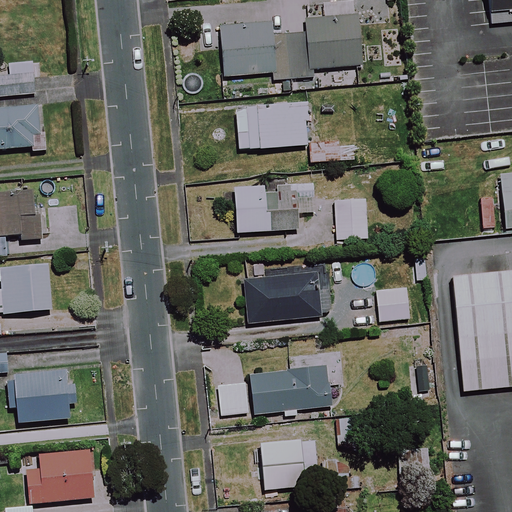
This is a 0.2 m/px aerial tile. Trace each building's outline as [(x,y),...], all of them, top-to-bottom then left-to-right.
[(511,0),(487,0),(490,28),(511,25),(511,0)] [(365,68),(362,18),(305,21),(306,35),(273,37),(273,25),(222,28),(225,77),(274,75),(274,80),(313,78),(313,70),(365,68)] [(39,78),(37,63),(8,65),(9,77),(0,78),(0,98),(36,96),(35,79),(39,78)] [(307,147),(304,106),(236,111),(239,152),(307,147)] [(0,151),(45,147),(41,108),(0,111),(0,151)] [(355,143),(310,146),(311,164),(357,161),(355,143)] [(315,213),(313,179),(265,181),(266,188),(235,189),(238,235),(301,231),(300,214),(315,213)] [(36,219),(34,192),(0,194),(0,258),(6,258),(5,237),(22,236),(22,242),(42,241),(41,219),(36,219)] [(367,240),(366,200),(336,201),(337,241),(367,240)] [(0,315),(53,311),(50,266),(1,270),(2,290),(0,290),(0,315)] [(323,318),(318,272),(244,280),(249,326),(323,318)] [(511,287),(472,292),(485,402),(511,399),(511,287)] [(410,320),(407,290),(376,292),(379,323),(410,320)] [(343,385),(339,352),(322,354),(324,369),(251,377),(256,416),(332,408),(329,386),(343,385)] [(0,374),(9,373),(8,355),(0,356),(0,374)] [(68,386),(67,373),(8,378),(11,409),(18,409),(19,424),(70,420),(69,405),(78,404),(76,386),(68,386)] [(248,415),(246,385),(220,387),(222,416),(248,415)] [(363,420),(340,419),(339,448),(361,449),(363,420)] [(261,444),(262,459),(251,460),(253,486),(265,485),(265,492),(306,488),(301,440),(261,444)] [(424,451),(399,452),(401,485),(426,484),(424,451)] [(95,500),(91,452),(38,456),(40,472),(28,473),(30,505),(95,500)] [(13,453),(0,453),(0,467),(13,467),(13,453)] [(360,511),(360,496),(339,496),(339,511),(360,511)]
